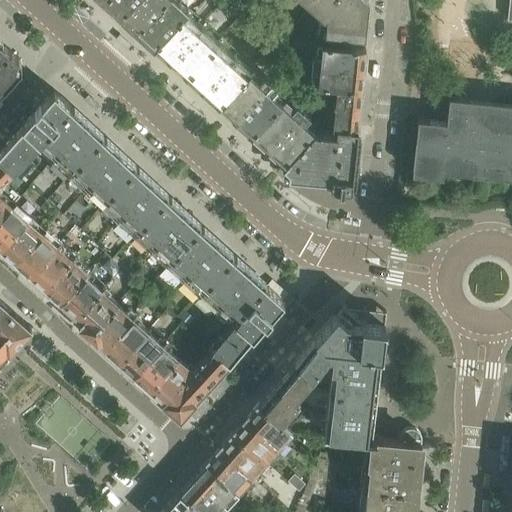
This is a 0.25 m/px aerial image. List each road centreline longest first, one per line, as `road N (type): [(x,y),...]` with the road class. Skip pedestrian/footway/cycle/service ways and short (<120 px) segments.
road 1 (tertiary): [(353,258),(296,241),(75,40)]
road 2 (residential): [(353,258),(371,234),(397,0)]
road 3 (residential): [(0,277),(189,444)]
road 4 (residential): [(189,444),(353,258)]
road 5 (tertiary): [(464,511),(486,323)]
